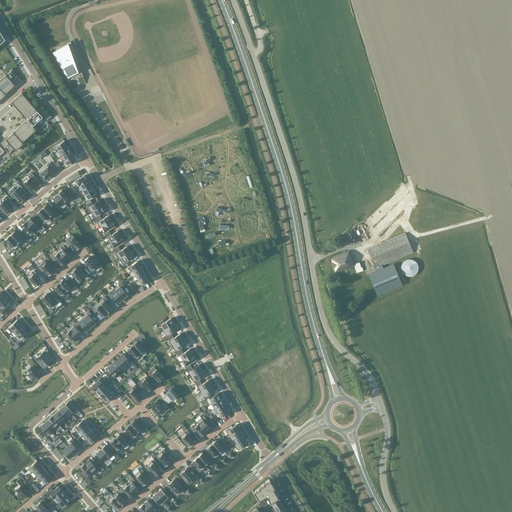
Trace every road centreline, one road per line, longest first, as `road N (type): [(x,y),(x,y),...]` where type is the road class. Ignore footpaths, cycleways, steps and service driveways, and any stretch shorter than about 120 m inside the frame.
road 1 (primary): [(325,363),(286,189),(221,0)]
road 2 (unclassified): [(378,398),(325,326),(299,195),(254,56)]
road 3 (residential): [(86,159),(0,18)]
road 4 (residential): [(122,511),(242,413)]
road 5 (residential): [(242,413),(161,282)]
road 6 (residential): [(63,472),(162,385)]
road 7 (residential): [(62,363),(161,282)]
road 8 (residential): [(76,385),(29,426),(63,472)]
